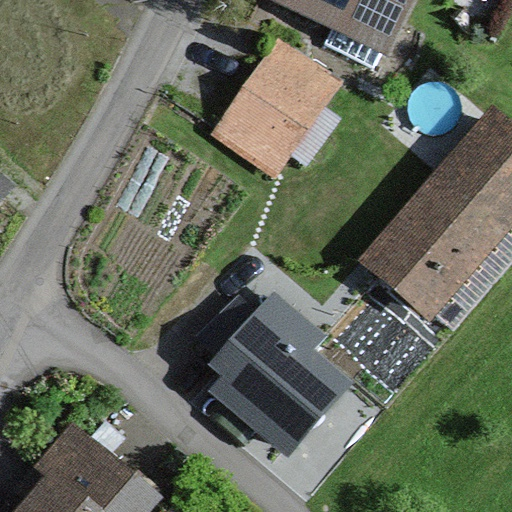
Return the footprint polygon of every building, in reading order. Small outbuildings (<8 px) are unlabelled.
[(302,0),(326,12),(332,1),(383,27),(396,0),(302,0)] [(218,132),(268,169),(333,81),(280,45),(218,132)] [(511,140),(494,125),(372,265),(429,314),(511,218),(511,140)] [(226,396),(284,447),(335,388),(286,346),(302,327),(277,305),(261,324),(239,304),(201,340),(239,382),(226,396)] [(142,511),(152,501),(72,432),(35,474),(49,486),(27,511),(142,511)] [(201,511),(187,500),(176,511),(201,511)]
